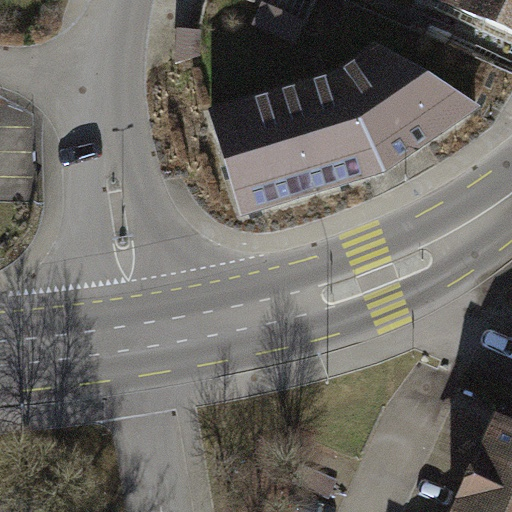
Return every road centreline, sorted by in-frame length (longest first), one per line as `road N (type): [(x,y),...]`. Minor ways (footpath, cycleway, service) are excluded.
road 1 (residential): [(140,337),(107,138),(105,76)]
road 2 (primary): [(380,278),(282,309),(140,337)]
road 3 (unclassified): [(165,511),(140,337)]
road 4 (primary): [(380,278),(511,199)]
road 5 (primary): [(140,337),(0,353)]
